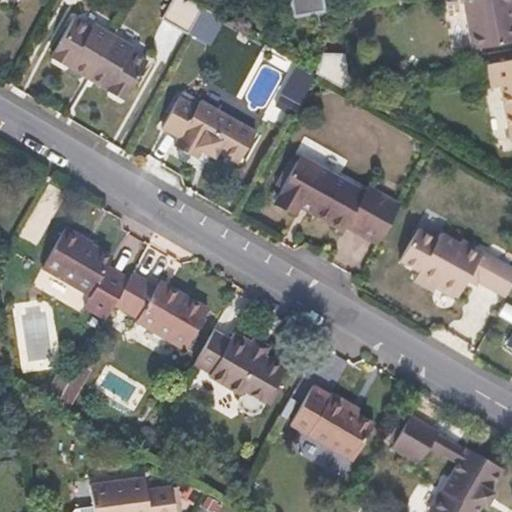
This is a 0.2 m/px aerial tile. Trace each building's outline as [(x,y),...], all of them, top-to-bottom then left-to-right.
[(199,0),(171,0),(164,14),(190,30),(205,3),(199,0)] [(328,9),(326,0),(294,0),(297,14),(328,9)] [(511,0),(466,0),(476,47),(511,39),(511,0)] [(90,26),(73,15),(50,55),(50,61),(60,67),(67,65),(83,74),(85,70),(90,74),(113,33),(92,21),(90,26)] [(131,44),(113,33),(90,74),(95,76),(93,80),(107,88),(108,94),(118,100),(125,98),(148,59),(129,48),(131,44)] [(354,86),(348,50),(327,49),(320,70),(349,88),(354,86)] [(494,87),(504,85),(511,129),(511,57),(490,61),(494,87)] [(197,107),(179,97),(162,127),(180,138),(175,147),(196,159),(202,150),(214,157),(217,151),(239,163),(256,134),(200,101),(197,107)] [(280,191),(282,192),(280,196),(300,207),(302,202),(305,197),(316,203),(313,208),(347,228),(349,223),(380,241),(402,202),(371,185),(368,191),(303,152),(280,191)] [(305,197),(302,202),(313,208),(316,203),(305,197)] [(92,236),(70,223),(47,264),(94,292),(88,303),(109,314),(117,300),(131,275),(111,263),(115,255),(96,244),(89,240),(92,236)] [(420,224),(401,256),(419,267),(414,276),(434,288),(438,281),(457,292),(467,275),(473,265),(482,270),(478,277),(508,294),(511,286),(511,263),(494,253),(491,258),(482,253),(484,248),(464,236),(463,239),(443,228),(439,234),(420,224)] [(99,239),(92,236),(89,240),(96,244),(99,239)] [(482,270),(473,265),(467,275),(476,281),(478,277),(482,270)] [(131,275),(117,300),(148,317),(146,320),(196,349),(219,309),(180,287),(177,293),(165,287),(135,269),(131,275)] [(180,287),(169,280),(165,287),(177,293),(180,287)] [(217,326),(197,361),(213,371),(211,374),(244,392),(241,397),(243,407),(253,413),(262,409),(287,366),(267,354),(270,348),(254,339),(237,330),(234,336),(217,326)] [(257,334),(254,339),(270,348),(273,343),(257,334)] [(318,382),(295,420),(359,457),(380,422),(360,410),(362,407),(352,402),(354,398),(336,388),(335,391),(318,382)] [(354,398),(352,402),(362,407),(364,404),(354,398)] [(440,431),(413,415),(396,444),(423,461),(433,444),(439,433),(440,431)] [(439,433),(433,444),(461,460),(467,450),(439,433)] [(467,450),(461,460),(430,511),(481,511),(486,504),(489,505),(500,485),(498,484),(508,467),(471,444),(467,450)] [(145,479),(91,487),(93,504),(94,511),(175,511),(172,487),(147,490),(145,479)]
